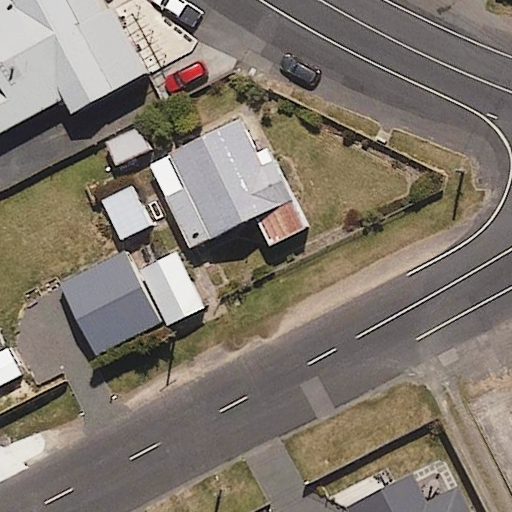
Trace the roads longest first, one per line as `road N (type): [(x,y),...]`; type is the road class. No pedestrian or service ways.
road 1 (residential): [(24,511),(372,330),(511,247)]
road 2 (residential): [(511,90),(435,60),(325,0)]
